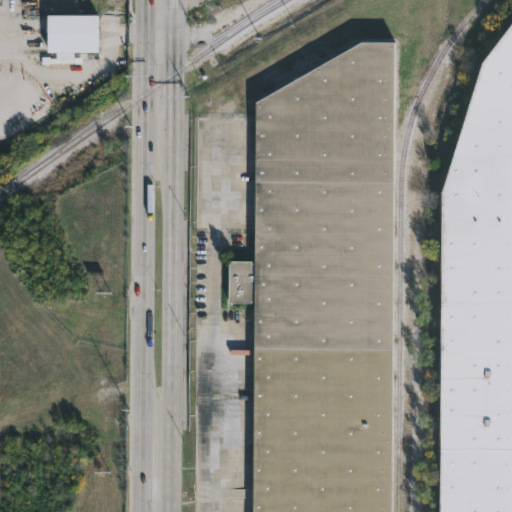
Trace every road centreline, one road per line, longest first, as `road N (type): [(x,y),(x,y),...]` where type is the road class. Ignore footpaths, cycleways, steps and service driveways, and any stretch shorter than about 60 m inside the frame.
road 1 (secondary): [(144,0),(141,511)]
road 2 (secondary): [(169,511),(171,0)]
